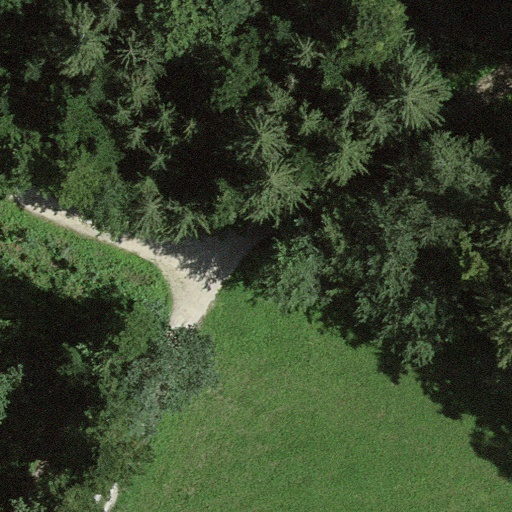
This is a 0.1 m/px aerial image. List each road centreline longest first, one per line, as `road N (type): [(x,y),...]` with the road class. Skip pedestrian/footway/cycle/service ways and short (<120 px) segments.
road 1 (track): [(196,294),(256,214),(511,56)]
road 2 (track): [(196,294),(125,258),(0,160)]
road 3 (track): [(99,511),(164,354)]
